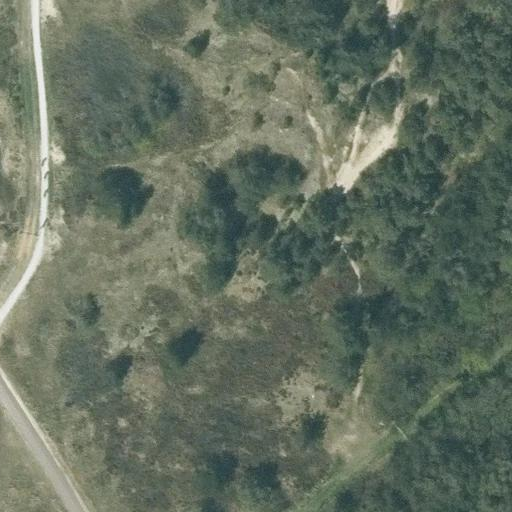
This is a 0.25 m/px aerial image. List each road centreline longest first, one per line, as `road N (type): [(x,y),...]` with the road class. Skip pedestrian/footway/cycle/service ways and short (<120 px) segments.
road 1 (track): [(370,453),(511,346)]
road 2 (unclassified): [(76,511),(0,387)]
